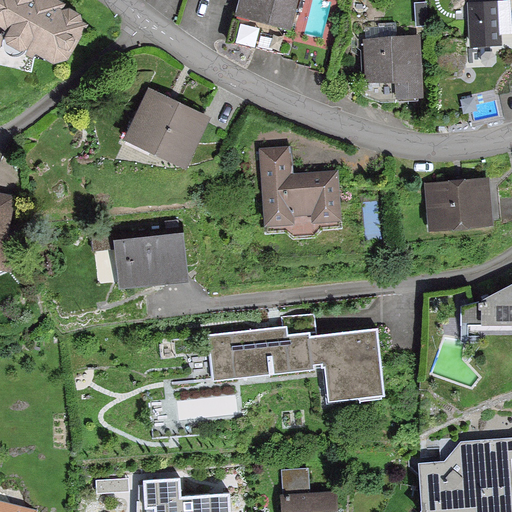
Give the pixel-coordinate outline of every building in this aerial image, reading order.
[(74,21),(41,0),(0,0),(0,31),(47,63),(74,21)] [(285,0),(234,0),(231,14),(278,27),(285,0)] [(485,0),(486,1),(461,1),(461,44),(489,44),(489,28),(500,28),(499,0),(485,0)] [(256,50),(261,30),(236,22),(230,42),(256,50)] [(409,36),(354,36),(354,78),(385,79),(385,94),(408,95),(409,36)] [(193,119),(139,91),(117,136),(171,163),(193,119)] [(279,147),(250,148),(253,224),(323,221),(321,174),(280,176),(279,147)] [(475,178),(415,181),(417,223),(477,220),(475,178)] [(169,235),(103,240),(106,285),(172,280),(169,235)] [(511,276),(450,308),(451,324),(511,324),(511,276)] [(279,325),(199,334),(203,377),(311,365),(315,401),(377,395),(369,327),(280,337),(279,325)] [(434,462),(409,462),(408,511),(502,511),(508,506),(498,500),(498,456),(511,450),(511,435),(499,440),(451,440),(451,463),(434,462)] [(301,471),(275,471),(274,511),(331,511),(331,492),(301,492),(301,471)] [(180,478),(135,480),(137,511),(231,511),(231,496),(181,499),(180,478)] [(23,511),(24,511),(0,503),(0,511),(23,511)]
